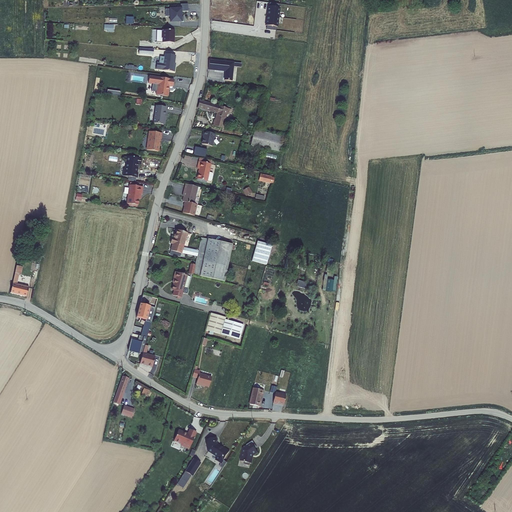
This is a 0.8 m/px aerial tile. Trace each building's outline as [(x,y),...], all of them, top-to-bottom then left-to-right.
[(230,9),(232,0),(229,0),(213,0),(212,6),(230,9)] [(188,11),(188,4),(181,4),(181,8),(165,9),(165,17),(170,16),(170,22),(184,22),(184,17),(181,17),(181,11),(188,11)] [(279,18),(280,8),(279,8),(269,7),(268,7),(267,16),(279,18)] [(279,18),(267,16),(267,21),(266,26),(267,26),(277,27),(278,27),(279,18)] [(174,43),(175,30),(162,30),(161,31),(161,38),(162,39),(162,42),(174,43)] [(173,63),(174,55),(163,54),(163,57),(158,57),(158,63),(156,63),(155,70),(174,71),(175,66),(173,66),(173,63)] [(234,62),(209,59),(208,70),(224,72),(224,80),(232,81),(234,67),(234,63),(234,62)] [(168,96),(170,87),(173,87),(174,79),(149,76),(148,83),(152,84),(151,91),(156,91),(155,95),(168,96)] [(213,126),(223,128),(229,109),(219,106),(219,105),(200,100),(197,108),(216,113),(213,126)] [(165,116),(166,107),(156,105),(154,123),(164,124),(164,123),(165,122),(165,120),(164,119),(165,116)] [(284,136),(255,129),(251,145),(280,152),(284,136)] [(160,138),(161,132),(149,131),(146,149),(158,151),(160,138)] [(215,134),(203,131),(202,136),(203,136),(201,144),(213,146),(215,134)] [(207,150),(195,147),(193,155),(205,157),(207,150)] [(126,169),(124,170),(124,176),(129,176),(137,177),(138,177),(138,173),(137,172),(137,168),(138,168),(139,163),(141,164),(142,158),(139,158),(139,157),(127,156),(126,169)] [(198,162),(198,161),(197,169),(198,169),(196,179),(197,179),(207,181),(209,172),(211,164),(198,162)] [(260,174),(259,181),(270,184),(270,183),(273,184),(274,178),(271,177),(271,176),(260,174)] [(182,196),(183,196),(182,201),(184,202),(194,204),(198,187),(185,184),(182,196)] [(143,194),(144,186),(130,185),(128,203),(139,205),(140,194),(143,194)] [(252,192),(249,187),(243,191),(246,196),(252,192)] [(194,204),(184,202),(183,206),(184,206),(182,213),(194,216),(197,205),(194,204)] [(183,247),(188,233),(176,230),(175,235),(174,235),(173,238),(172,238),(170,244),(172,244),(170,251),(171,251),(181,254),(182,254),(182,253),(183,247)] [(196,265),(194,275),(224,282),(232,245),(201,238),(198,251),(199,251),(197,257),(195,265),(196,265)] [(272,246),(257,242),(252,261),(266,265),(272,246)] [(199,251),(198,251),(183,247),(182,253),(197,257),(199,251)] [(23,267),(16,266),(15,273),(19,274),(21,275),(23,267)] [(188,276),(175,272),(173,278),(172,283),(173,284),(171,290),(174,291),(172,295),(177,297),(180,298),(181,298),(183,293),(186,294),(187,293),(188,290),(187,289),(184,288),(188,276)] [(306,283),(298,280),(296,287),(305,289),(306,283)] [(13,283),(10,293),(26,297),(29,287),(17,284),(13,283)] [(149,307),(139,305),(136,318),(146,320),(146,321),(150,307),(149,307)] [(149,307),(150,307),(146,321),(146,320),(145,321),(151,323),(155,308),(149,307)] [(225,320),(226,317),(211,313),(206,330),(221,334),(225,320)] [(240,340),(244,325),(225,320),(221,334),(240,340)] [(145,321),(141,336),(147,337),(147,336),(148,332),(151,323),(145,321)] [(138,341),(131,339),(128,351),(142,356),(143,353),(145,345),(147,337),(141,336),(139,335),(138,341)] [(146,354),(143,353),(142,356),(139,365),(152,368),(155,357),(146,354)] [(194,370),(192,377),(197,379),(196,385),(204,388),(205,387),(209,388),(212,377),(199,373),(200,371),(197,370),(194,370)] [(129,379),(122,376),(113,403),(120,405),(129,379)] [(264,391),(253,388),(249,404),(260,407),(264,391)] [(149,391),(144,389),(141,394),(147,397),(149,391)] [(284,406),(286,395),(276,393),(275,394),(273,404),(277,405),(277,404),(284,406)] [(131,418),(135,409),(124,406),(121,415),(131,418)] [(195,436),(197,432),(189,428),(188,432),(179,429),(174,440),(180,443),(181,446),(189,449),(194,436),(195,436)] [(217,437),(205,440),(208,450),(217,457),(215,460),(221,463),(219,466),(223,468),(227,462),(224,460),(230,450),(221,445),(218,444),(217,437)] [(257,447),(252,440),(246,444),(246,445),(242,448),(240,461),(244,462),(244,464),(250,465),(250,463),(252,463),(254,455),(258,452),(256,448),(257,447)] [(192,476),(201,462),(193,457),(176,484),(183,489),(191,476),(192,476)]
